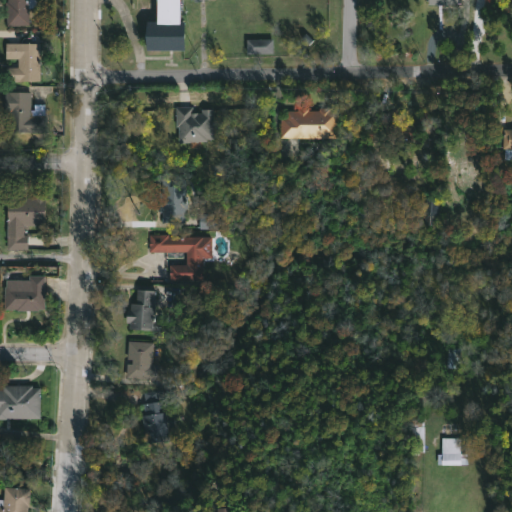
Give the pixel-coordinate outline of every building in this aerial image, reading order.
[(39,0),(39,7),(27,8),(28,25),(7,26),(5,1),(7,1),(6,0),(39,0)] [(178,0),(178,21),(183,21),(183,49),(145,49),(145,21),(156,21),(156,0),(178,0)] [(245,40),(246,55),(272,54),(272,39),(245,40)] [(41,43),(41,80),(6,80),(6,67),(18,67),(18,58),(6,58),(6,43),(41,43)] [(30,93),(30,109),(34,109),(34,104),(45,104),(45,132),(7,132),(8,116),(5,116),(5,91),(30,92),(30,93)] [(192,106),(192,112),(196,113),(201,113),(201,108),(212,108),(213,137),(205,138),(205,141),(179,141),(179,126),(176,126),(175,107),(192,106)] [(327,108),(327,111),(335,111),(335,138),(280,137),(280,116),(286,116),(286,111),(298,111),(298,107),(309,108),(309,110),(319,110),(319,108),(327,108)] [(403,122),(413,122),(426,114),(433,124),(418,136),(394,134),(382,113),(396,108),(403,122)] [(511,128),(511,149),(503,149),(504,128),(511,128)] [(184,179),(183,223),(160,222),(160,213),(158,213),(158,192),(161,192),(162,179),(184,179)] [(451,193),(447,228),(419,225),(423,190),(451,193)] [(45,196),(45,224),(24,224),(24,235),(28,235),(28,250),(7,250),(8,196),(36,198),(36,196),(45,196)] [(199,230),(219,229),(218,215),(198,215),(199,230)] [(169,234),(169,237),(212,236),(212,257),(202,257),(202,280),(170,281),(170,264),(186,264),(186,252),(149,252),(149,234),(169,234)] [(46,278),(45,310),(5,309),(5,286),(7,286),(7,280),(29,280),(29,275),(46,276),(46,278)] [(157,290),(155,319),(162,320),(162,331),(128,328),(129,323),(126,322),(127,308),(130,309),(130,303),(136,304),(137,289),(157,290)] [(160,368),(159,380),(126,378),(128,341),(153,342),(152,364),(160,364),(160,368)] [(40,387),(40,419),(0,418),(0,390),(3,390),(3,385),(32,385),(32,387),(40,387)] [(159,400),(163,400),(166,420),(172,420),(174,434),(169,435),(170,439),(143,444),(140,415),(144,415),(143,404),(144,403),(143,392),(158,389),(159,400)] [(422,451),(423,428),(412,428),(412,443),(416,443),(416,451),(422,451)] [(460,464),(441,464),(442,438),(461,438),(460,464)] [(30,489),(28,511),(0,511),(0,499),(3,500),(4,487),(30,489)]
